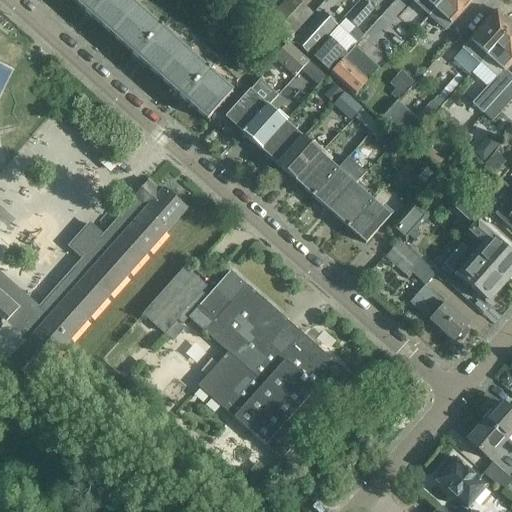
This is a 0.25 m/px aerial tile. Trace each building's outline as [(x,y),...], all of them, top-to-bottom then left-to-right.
[(233,95),(127,0),(71,0),(208,123),(233,95)] [(287,0),(269,20),(288,37),(290,39),(312,17),(293,0),(287,0)] [(416,0),(413,4),(429,18),(443,3),(445,0),(416,0)] [(445,0),(443,3),(430,17),(446,32),(474,0),(445,0)] [(511,23),(499,12),(472,42),(464,51),(480,66),(495,48),(495,49),(511,30),(511,23)] [(322,14),(295,43),(310,57),(337,27),(322,14)] [(511,63),(511,30),(495,49),(503,56),(496,63),(503,70),(472,104),(483,115),(511,82),(511,76),(506,70),(511,63)] [(455,37),(448,31),(440,40),(447,46),(455,37)] [(312,57),(327,71),(344,52),(328,38),(312,57)] [(310,63),(290,45),(275,61),(295,80),(302,73),(310,63)] [(368,81),(378,69),(354,47),(344,59),(330,74),(355,96),(368,81)] [(38,49),(34,53),(44,62),(48,58),(38,49)] [(327,79),(310,63),(302,73),(319,88),(327,79)] [(511,82),(483,115),(492,123),(511,100),(511,82)] [(244,138),(268,110),(267,109),(274,101),(277,98),(260,83),(254,89),(226,121),(234,129),(244,138)] [(337,87),(336,88),(329,96),(336,102),(335,104),(343,110),(351,100),(344,94),(344,93),(337,87)] [(430,103),(422,112),(430,118),(447,99),(441,93),(438,97),(438,96),(433,102),(430,103)] [(381,120),(409,145),(426,127),(397,102),(381,120)] [(268,110),(244,138),(261,153),(290,121),(280,112),(276,117),(268,110)] [(385,132),(362,111),(361,110),(354,118),(378,140),(385,132)] [(290,121),(261,153),(279,168),(304,140),(295,132),(298,128),(290,121)] [(304,140),(279,168),(296,184),(325,152),(314,142),(311,146),(304,140)] [(430,147),(423,156),(438,169),(445,161),(430,147)] [(407,163),(413,157),(403,148),(397,154),(407,163)] [(325,152),(296,184),(313,199),(339,171),(330,163),(333,160),(325,152)] [(433,175),(427,169),(418,178),(424,184),(433,175)] [(339,171),(313,199),(331,215),(360,183),(348,173),(346,177),(339,171)] [(446,184),(439,178),(431,187),(438,193),(446,184)] [(360,183),(331,215),(349,230),(374,202),(365,194),(368,191),(360,183)] [(0,276),(0,355),(9,364),(31,384),(36,379),(41,373),(187,212),(182,207),(164,190),(160,194),(154,189),(148,184),(146,187),(134,200),(136,202),(101,241),(98,238),(101,235),(89,225),(69,247),(80,258),(83,255),(86,257),(38,311),(0,276)] [(481,211),(464,196),(453,208),(470,223),(481,211)] [(374,202),(349,230),(366,245),(394,214),(383,205),(381,208),(374,202)] [(391,231),(405,243),(427,218),(413,206),(391,231)] [(485,245),(475,256),(504,283),(511,273),(511,254),(477,224),(470,232),(485,245)] [(387,258),(406,275),(419,260),(401,243),(387,258)] [(449,269),(487,302),(504,283),(475,256),(467,249),(449,269)] [(281,317),(246,286),(231,272),(214,291),(207,299),(201,294),(206,288),(192,275),(185,269),(143,316),(150,322),(164,335),(177,320),(183,325),(185,327),(189,322),(226,356),(198,387),(233,419),(265,447),(281,461),(354,381),(302,335),(281,317)] [(469,326),(433,293),(426,287),(420,294),(426,300),(418,310),(454,343),(456,340),(459,342),(462,342),(469,335),(469,331),(466,329),(469,326)] [(325,330),(315,341),(326,350),(336,340),(325,330)] [(511,375),(509,373),(502,380),(509,386),(511,382),(511,375)] [(511,412),(501,403),(484,423),(507,443),(511,436),(511,412)] [(507,443),(484,423),(467,442),(489,462),(507,443)] [(452,497),(442,509),(445,511),(469,511),(467,510),(487,487),(453,457),(439,473),(442,476),(436,483),(452,497)] [(511,483),(511,480),(492,464),(483,475),(504,493),(511,483)]
